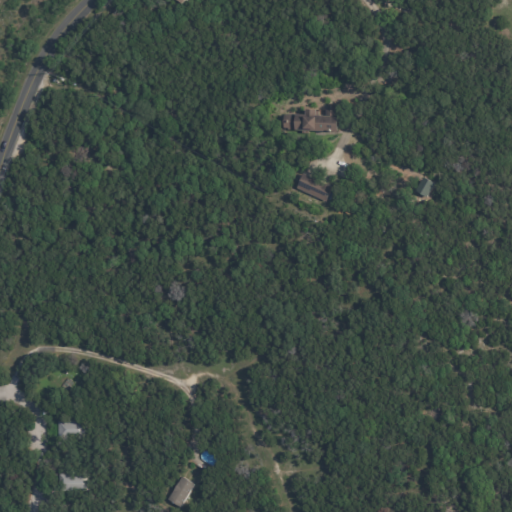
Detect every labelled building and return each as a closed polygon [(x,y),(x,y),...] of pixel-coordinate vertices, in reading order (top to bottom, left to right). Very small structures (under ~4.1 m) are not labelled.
[(339,111),(339,118),(342,118),(342,133),(336,133),(336,127),(332,127),(332,133),(321,132),(321,131),(296,131),(296,128),(285,128),(286,116),(290,116),(290,109),(306,110),(306,116),(309,116),(309,109),(321,109),(321,117),(329,117),(329,111),(339,111)] [(306,176),(333,187),(326,202),(298,190),(304,175),(306,176)] [(414,191),(424,198),(433,184),(422,177),(414,191)] [(62,438),(61,421),(67,421),(67,420),(89,420),(89,438),(62,438)] [(61,483),(61,474),(71,474),(71,471),(79,471),(79,474),(90,474),(90,491),(61,491),(61,483)] [(171,497),(183,477),(196,485),(181,508),(169,500),(171,497)]
